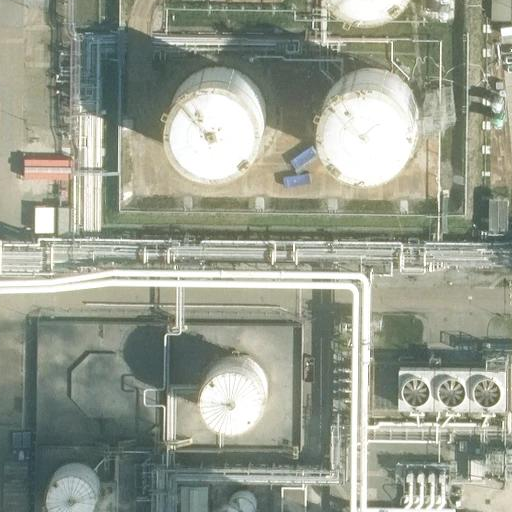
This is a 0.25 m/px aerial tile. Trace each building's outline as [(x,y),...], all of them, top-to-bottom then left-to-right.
[(266,125),(267,116),(266,108),(264,98),(259,89),(253,81),(245,74),(237,69),(227,66),(218,65),(206,65),(198,68),(190,71),(181,78),(175,85),(169,94),(166,103),(165,114),(165,124),(167,132),(171,141),(178,150),(185,156),(194,162),(203,165),(214,167),(224,166),(234,163),(243,159),(250,153),(257,146),(262,136),(266,125)] [(415,126),(416,116),(415,107),(413,97),(409,90),(402,81),(396,76),(387,71),(378,67),(368,66),(357,67),(349,69),(339,74),(332,79),(326,86),(321,95),(318,104),(317,114),(317,124),(320,134),(325,144),(330,150),(338,157),(347,162),(354,164),(364,166),(373,165),(383,163),(393,158),(401,152),(408,144),(412,135),(415,126)] [(511,182),(502,182),(500,212),(511,212),(511,182)] [(64,199),(64,218),(78,219),(79,199),(64,199)] [(167,344),(148,341),(147,352),(156,354),(154,372),(164,373),(167,344)] [(266,392),(267,385),(267,379),(265,372),(262,367),(258,362),(251,356),(245,354),(239,352),(235,351),(227,352),(221,354),(215,356),(210,361),(206,365),(202,372),(200,378),(199,385),(200,391),(202,398),(205,404),(209,409),(213,413),(218,416),(224,418),(231,419),(238,419),(244,417),(251,414),(256,410),(261,405),(264,399),(266,392)] [(71,407),(76,408),(80,386),(56,381),(48,419),(68,423),(71,407)] [(90,494),(91,489),(89,480),(87,476),(84,471),(81,469),(76,466),(67,463),(60,464),(56,465),(48,469),(45,473),(42,477),(40,482),(39,488),(39,493),(41,498),(45,506),(49,509),(53,511),(75,511),(82,508),(85,504),(89,499),(90,494)] [(219,511),(219,467),(192,467),(191,511),(219,511)] [(255,511),(275,483),(254,469),(229,505),(239,511),(255,511)] [(314,509),(315,474),(291,473),(290,509),(314,509)]
